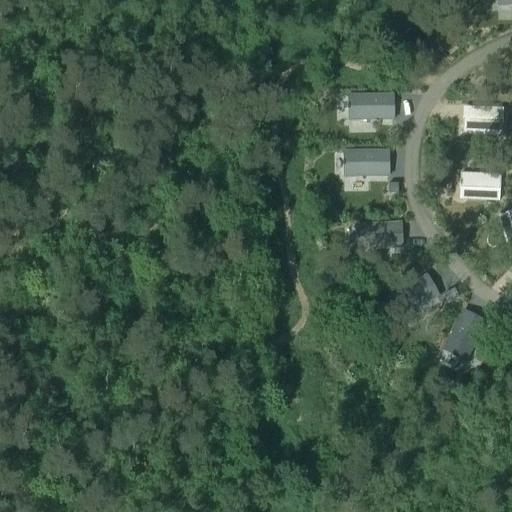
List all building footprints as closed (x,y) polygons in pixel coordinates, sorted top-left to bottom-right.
[(511,0),(496,0),(497,8),(511,7),(511,0)] [(392,96),(347,97),(347,122),(392,122),(392,96)] [(462,121),(461,136),(501,137),(502,122),(462,121)] [(387,153),(342,153),(342,179),(387,178),(387,153)] [(459,175),(459,190),(499,192),(499,177),(459,175)] [(397,185),(387,185),(387,195),(397,195),(397,185)] [(398,225),(354,228),(355,253),(400,250),(398,225)] [(425,277),(387,300),(399,321),(438,299),(425,277)] [(458,299),(453,291),(442,297),(447,305),(458,299)] [(462,313),(442,353),(465,365),(485,325),(462,313)]
